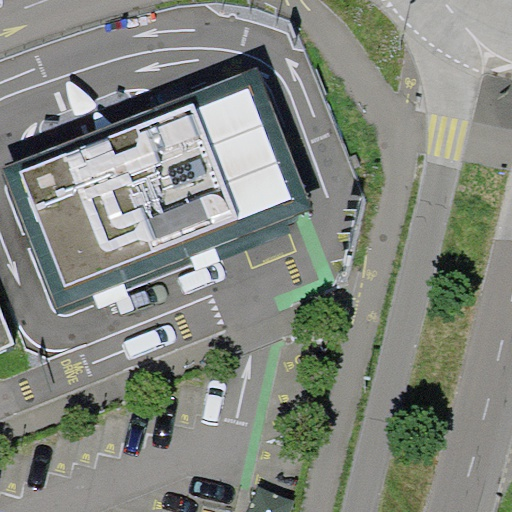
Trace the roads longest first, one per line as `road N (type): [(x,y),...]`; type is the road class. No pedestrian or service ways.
road 1 (primary): [(438,0),(450,95),(446,139),(356,511)]
road 2 (primary): [(456,511),(511,299)]
